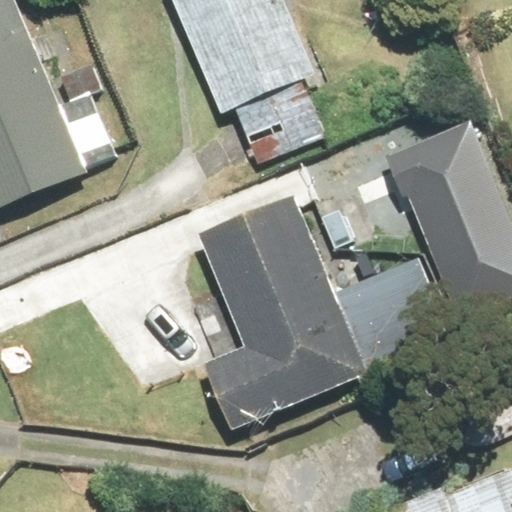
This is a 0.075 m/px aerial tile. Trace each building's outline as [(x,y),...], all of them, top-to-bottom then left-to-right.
[(26,0),(0,0),(0,205),(93,169),(26,0)] [(178,0),(228,111),(327,67),(296,0),(178,0)] [(511,199),(478,116),(393,150),(461,320),(511,299),(511,199)] [(212,359),(238,428),(374,375),(304,194),(209,230),(253,344),(212,359)] [(511,511),(511,457),(376,511),(511,511)]
